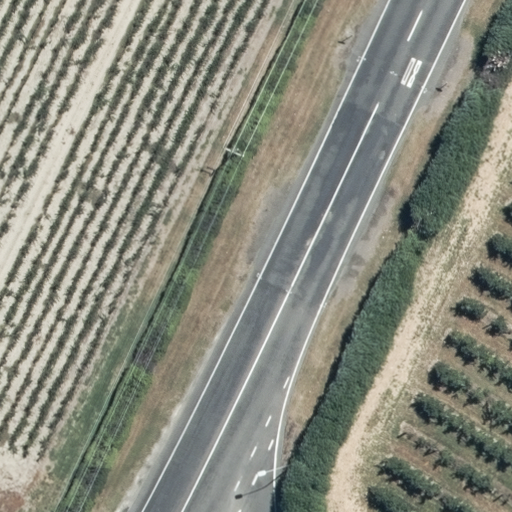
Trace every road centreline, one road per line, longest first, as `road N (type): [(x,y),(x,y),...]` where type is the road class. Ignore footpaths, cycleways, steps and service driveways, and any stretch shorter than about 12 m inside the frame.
road 1 (tertiary): [(282,304),(426,0)]
road 2 (tertiary): [(180,511),(282,304)]
road 3 (tertiary): [(282,304),(261,390),(253,468),(259,511)]
